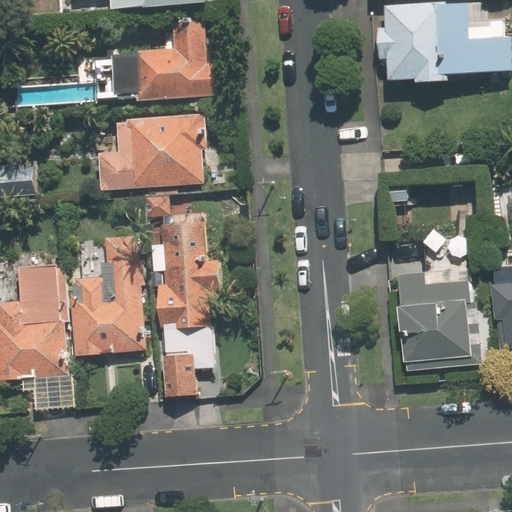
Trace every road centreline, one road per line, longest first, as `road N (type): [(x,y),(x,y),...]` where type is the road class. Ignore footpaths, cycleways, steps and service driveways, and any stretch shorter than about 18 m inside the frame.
road 1 (residential): [(300,0),(334,453)]
road 2 (residential): [(0,477),(334,453)]
road 3 (residential): [(334,453),(511,441)]
